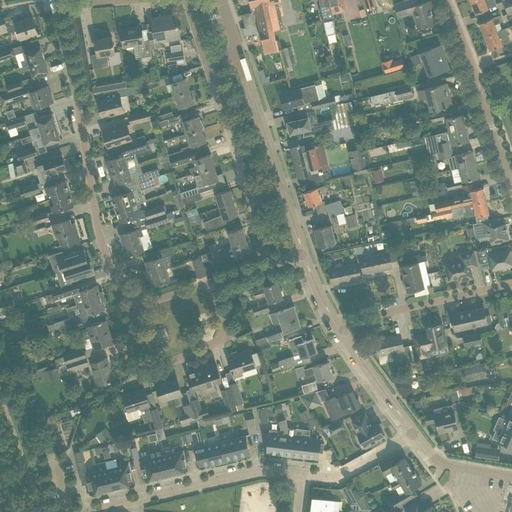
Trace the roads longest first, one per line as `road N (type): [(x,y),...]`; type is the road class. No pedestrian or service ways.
road 1 (residential): [(57,6),(96,228),(116,284),(137,303)]
road 2 (residential): [(304,472),(261,471),(95,511)]
road 3 (residential): [(137,303),(128,357),(143,366),(223,334),(213,284)]
road 4 (residential): [(271,264),(208,65)]
road 5 (residential): [(303,253),(239,57)]
road 6 (residential): [(511,185),(444,0)]
road 7 (residential): [(335,324),(511,282)]
road 8 (residential): [(412,433),(335,324)]
